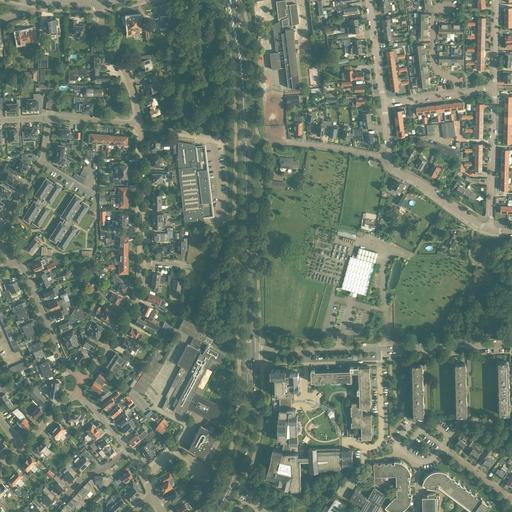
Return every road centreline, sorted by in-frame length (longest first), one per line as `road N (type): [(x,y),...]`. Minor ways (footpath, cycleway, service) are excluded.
road 1 (residential): [(253,353),(511,344)]
road 2 (primary): [(224,496),(251,431),(253,353)]
road 3 (primary): [(244,353),(244,413),(224,496)]
road 4 (residential): [(490,229),(494,87)]
road 5 (residential): [(81,379),(65,367),(15,260)]
road 6 (residential): [(142,261),(139,124)]
road 7 (residential): [(81,379),(131,305),(142,261)]
road 8 (residential): [(139,124),(104,37),(99,2)]
road 9 (residential): [(490,229),(387,159)]
road 10 (residential): [(0,225),(42,159),(50,117)]
road 11 (track): [(356,233),(279,218),(277,201),(293,218)]
